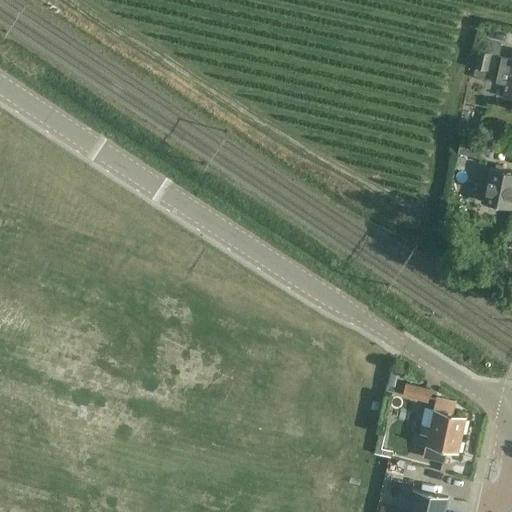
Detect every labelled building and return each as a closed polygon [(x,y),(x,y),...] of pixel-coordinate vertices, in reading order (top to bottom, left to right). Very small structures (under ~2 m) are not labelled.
[(475,67),(488,70),(491,53),(499,54),(501,43),(478,38),(476,49),(479,49),(475,67)] [(501,57),(498,72),(496,82),(506,85),(503,97),(511,98),(511,57),(511,59),(501,57)] [(481,104),(486,79),(473,77),(468,101),(481,104)] [(479,157),(482,142),(461,137),(458,152),(479,157)] [(511,208),(511,171),(490,167),(482,201),(511,208)] [(391,366),(387,383),(391,384),(394,385),(398,368),(394,367),(391,366)] [(431,389),(406,382),(403,395),(428,401),(431,389)] [(425,407),(419,434),(429,436),(427,445),(424,457),(446,462),(448,450),(459,452),(467,416),(453,413),(456,402),(441,399),(437,398),(435,409),(425,407)] [(381,448),(385,430),(380,429),(374,453),(391,457),(392,451),(381,448)] [(408,511),(445,511),(449,498),(414,490),(408,511)]
